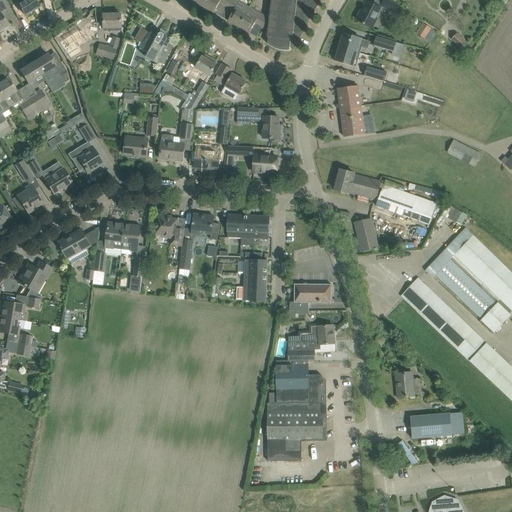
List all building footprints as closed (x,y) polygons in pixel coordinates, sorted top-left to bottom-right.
[(16,0),(18,2),(17,2),(25,15),(39,7),(34,0),(16,0)] [(206,0),(203,7),(214,13),(219,4),(226,8),(230,0),(206,0)] [(239,27),(250,8),(236,0),(230,0),(226,8),(233,12),(228,21),(239,27)] [(271,0),(268,27),(267,37),(268,37),(268,43),(267,43),(269,45),(271,46),(272,47),(274,48),(275,49),(276,49),(279,50),(282,51),(284,51),(287,51),(291,51),(291,50),(290,50),(290,47),(293,49),(293,50),(294,50),(320,0),(271,0)] [(404,10),(399,8),(399,6),(387,0),(384,0),(381,6),(396,13),(401,16),(404,10)] [(381,8),(373,4),(366,1),(366,2),(368,2),(362,12),(361,11),(356,19),(373,28),(377,19),(375,18),(381,8)] [(266,17),(254,10),(250,8),(239,27),(249,33),(255,24),(264,30),(265,20),(266,17)] [(121,30),(121,24),(121,14),(103,14),(104,24),(104,29),(104,31),(113,31),(121,30)] [(423,23),(416,33),(424,39),(431,29),(423,23)] [(151,33),(141,28),(135,39),(143,43),(140,48),(149,53),(146,58),(162,66),(169,53),(174,44),(170,41),(171,40),(167,38),(165,40),(162,38),(164,36),(164,35),(164,34),(163,33),(162,33),(161,33),(160,33),(159,34),(158,36),(151,32),(151,33)] [(451,39),(461,49),(468,43),(458,33),(451,39)] [(354,37),(344,34),(343,37),(342,36),(338,47),(360,54),(362,47),(368,49),(370,42),(354,37)] [(114,59),(120,39),(113,37),(110,47),(106,46),(100,44),(97,54),(114,59)] [(393,52),(396,42),(377,37),(374,46),(393,52)] [(133,66),(138,45),(126,42),(121,63),(133,66)] [(356,67),(358,62),(360,54),(338,47),(334,60),(356,67)] [(48,54),(34,63),(41,74),(48,70),(53,77),(58,74),(60,76),(64,83),(69,80),(68,80),(67,81),(66,78),(68,77),(67,72),(66,70),(60,62),(55,65),(48,54)] [(204,83),(208,75),(210,76),(212,71),(213,71),(214,69),(213,69),(216,64),(202,56),(196,68),(192,76),(203,82),(204,83)] [(167,72),(173,76),(180,64),(173,60),(167,72)] [(34,79),(41,74),(34,63),(20,71),(28,83),(28,82),(32,90),(39,86),(34,79)] [(236,102),(240,94),(242,91),(247,82),(230,73),(232,70),(222,64),(217,73),(216,75),(227,82),(221,93),(236,102)] [(384,82),(387,73),(368,67),(365,76),(384,82)] [(8,79),(0,83),(0,93),(10,109),(18,104),(20,106),(28,120),(40,113),(31,98),(24,102),(17,90),(15,91),(8,79)] [(163,80),(154,94),(157,95),(161,95),(164,88),(173,94),(186,101),(181,109),(182,109),(195,109),(203,96),(204,94),(209,85),(204,83),(203,82),(197,92),(194,90),(192,95),(190,94),(189,96),(172,86),(173,84),(165,79),(164,80),(163,80)] [(368,101),(428,119),(433,100),(374,82),(368,101)] [(140,88),(140,94),(152,95),(156,87),(152,84),(149,88),(140,88)] [(344,137),(354,136),(365,134),(358,86),(338,89),(344,137)] [(161,95),(160,98),(173,94),(164,88),(161,95)] [(31,98),(40,113),(50,106),(42,92),(31,98)] [(1,115),(10,109),(0,93),(0,138),(0,139),(12,131),(8,126),(1,115)] [(125,93),(123,103),(133,104),(135,94),(125,93)] [(238,112),(238,118),(258,118),(258,109),(239,108),(239,109),(232,109),(231,112),(238,112)] [(194,125),(193,125),(195,110),(195,109),(182,109),(184,111),(182,124),(180,138),(174,137),(173,136),(164,135),(162,136),(161,142),(160,159),(183,161),(184,150),(185,139),(192,139),(194,125)] [(279,117),(270,117),(264,117),(263,138),(268,138),(271,138),(271,142),(280,142),(281,130),(278,130),(279,117)] [(156,136),(158,119),(149,118),(147,135),(156,136)] [(95,138),(87,125),(83,120),(76,124),(79,129),(87,142),(95,138)] [(55,137),(59,135),(61,134),(54,124),(49,127),(50,129),(54,136),(55,137)] [(229,128),(224,128),(221,127),(220,143),(227,144),(229,128)] [(146,157),(147,147),(148,141),(135,140),(135,138),(126,137),(124,155),(146,157)] [(232,137),(228,141),(233,147),(238,143),(232,137)] [(53,139),(47,143),(52,150),(57,146),(57,145),(53,139)] [(479,157),(481,154),(454,140),(449,150),(451,151),(449,154),(475,167),(479,157)] [(102,163),(97,155),(92,146),(86,150),(88,153),(80,157),(78,154),(71,158),(74,162),(79,171),(84,168),(87,173),(102,163)] [(245,156),(245,148),(228,147),(228,155),(235,155),(245,156)] [(511,149),(510,151),(511,153),(511,155),(508,159),(505,157),(501,162),(511,171),(511,149)] [(218,170),(219,160),(220,151),(213,151),(213,152),(197,150),(196,159),(195,169),(205,170),(205,168),(218,170)] [(43,174),(35,161),(30,154),(24,158),(36,179),(43,174)] [(277,157),(267,157),(261,156),(261,155),(254,155),(254,162),(254,172),(267,173),(267,174),(276,174),(277,157)] [(26,182),(33,177),(23,161),(15,166),(26,182)] [(73,185),(70,181),(63,169),(45,180),(53,194),(63,188),(64,190),(73,185)] [(355,174),(349,172),(339,170),(334,189),(344,192),(350,193),(350,192),(376,199),(381,182),(354,175),(355,174)] [(437,204),(403,192),(405,187),(386,180),(376,206),(430,225),(433,216),(437,204)] [(43,204),(37,195),(31,185),(25,188),(26,189),(16,196),(16,197),(13,199),(20,211),(25,208),(28,213),(43,204)] [(6,190),(3,192),(14,210),(17,208),(6,190)] [(13,223),(7,214),(2,207),(0,208),(0,228),(2,227),(3,229),(13,223)] [(218,240),(219,234),(220,224),(213,223),(214,216),(194,214),(192,233),(201,235),(201,233),(211,234),(211,239),(218,240)] [(182,247),(183,240),(184,229),(177,228),(178,220),(171,219),(171,217),(171,218),(166,218),(167,216),(157,215),(155,234),(162,235),(161,237),(172,238),(170,245),(175,246),(182,247)] [(241,238),(242,216),(228,216),(227,238),(241,238)] [(254,239),(255,217),(242,216),(241,238),(254,239)] [(269,220),(269,217),(255,217),(254,239),(269,240),(269,231),(268,231),(269,225),(270,225),(270,220),(269,220)] [(377,248),(375,238),(370,219),(365,220),(356,222),(363,251),(377,248)] [(122,250),(125,225),(109,223),(106,248),(122,250)] [(137,252),(139,237),(141,227),(125,225),(122,250),(137,252)] [(511,273),(474,236),(466,228),(449,246),(426,271),(433,278),(435,276),(494,333),(511,315),(461,268),(451,259),(454,255),(511,310),(511,273)] [(91,246),(87,238),(82,229),(58,243),(66,256),(74,251),(76,254),(91,246)] [(384,244),(399,249),(402,241),(386,236),(384,244)] [(181,258),(179,275),(189,276),(191,259),(193,241),(183,240),(182,247),(181,258)] [(95,270),(94,274),(102,275),(105,254),(97,253),(95,270)] [(142,283),(142,275),(144,259),(136,258),(133,279),(133,282),(142,283)] [(266,274),(267,261),(245,260),(244,274),(266,274)] [(51,269),(48,267),(40,262),(36,269),(28,264),(25,269),(26,270),(24,275),(22,274),(18,282),(26,287),(30,290),(26,297),(29,297),(40,299),(41,297),(36,295),(37,293),(51,269)] [(94,274),(95,270),(88,269),(86,280),(89,280),(89,284),(93,284),(93,280),(94,280),(94,274)] [(266,288),(266,274),(244,274),(244,287),(266,288)] [(511,366),(487,343),(425,285),(418,278),(401,296),(470,361),(511,400),(511,366)] [(309,303),(331,303),(331,284),(294,284),(294,302),(290,302),(289,311),(309,311),(309,303)] [(265,302),(266,288),(244,287),(243,301),(265,302)] [(39,308),(40,299),(29,297),(27,306),(39,308)] [(25,306),(14,304),(4,302),(2,317),(25,321),(27,322),(28,315),(23,314),(25,306)] [(2,317),(0,316),(0,331),(14,334),(18,335),(19,328),(23,329),(25,321),(2,317)] [(288,342),(287,352),(287,361),(308,361),(315,361),(315,353),(321,352),(335,351),(333,326),(323,326),(318,327),(311,327),(312,333),(301,334),(301,336),(289,337),(288,342)] [(85,328),(76,327),(75,336),(84,338),(85,328)] [(36,341),(31,340),(32,337),(20,335),(18,344),(39,348),(36,347),(37,344),(35,343),(36,341)] [(37,358),(39,348),(18,344),(17,354),(29,356),(37,358)] [(46,358),(54,360),(56,352),(47,351),(46,358)] [(301,441),(323,440),(327,440),(326,382),(325,382),(319,376),(319,375),(318,375),(308,376),(308,361),(287,361),(275,361),(276,393),(269,394),(269,404),(267,404),(268,462),(301,461),(301,441)] [(420,379),(413,379),(412,372),(396,374),(397,383),(398,383),(399,397),(409,396),(414,395),(421,394),(420,379)] [(23,386),(9,382),(7,390),(21,393),(23,386)] [(420,416),(410,417),(412,439),(452,435),(452,430),(451,419),(450,413),(420,416)] [(458,499),(452,498),(445,495),(435,500),(436,503),(434,506),(431,505),(428,511),(464,511),(458,499)]
